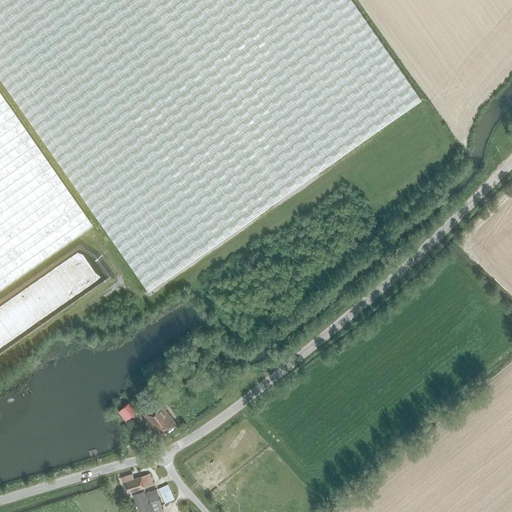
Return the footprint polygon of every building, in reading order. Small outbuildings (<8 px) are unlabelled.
[(0,0),(0,79),(147,290),(421,99),(351,0),(0,0)] [(361,0),(388,37),(441,0),(361,0)] [(0,287),(91,224),(0,92),(0,287)] [(160,437),(176,424),(159,402),(143,414),(160,437)] [(128,403),(123,407),(131,417),(136,412),(128,403)] [(145,487),(153,485),(149,474),(133,479),(132,474),(121,478),(122,483),(126,494),(145,488),(145,487)] [(174,499),(168,484),(158,488),(164,503),(174,499)] [(162,511),(161,507),(162,506),(155,489),(144,493),(144,491),(132,495),(139,511),(162,511)]
